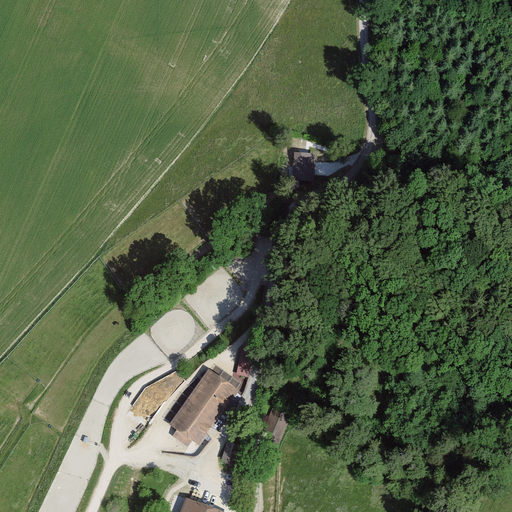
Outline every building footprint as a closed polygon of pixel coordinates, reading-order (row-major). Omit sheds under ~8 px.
[(313,154),(295,154),(295,178),(313,179),(313,154)] [(259,340),(247,337),(246,343),(243,343),(237,374),(251,376),(259,340)] [(237,390),(209,371),(172,423),(200,443),(237,390)] [(290,416),(273,409),(265,430),(273,433),(270,440),(279,443),(290,416)] [(222,511),(187,498),(181,511),(222,511)]
